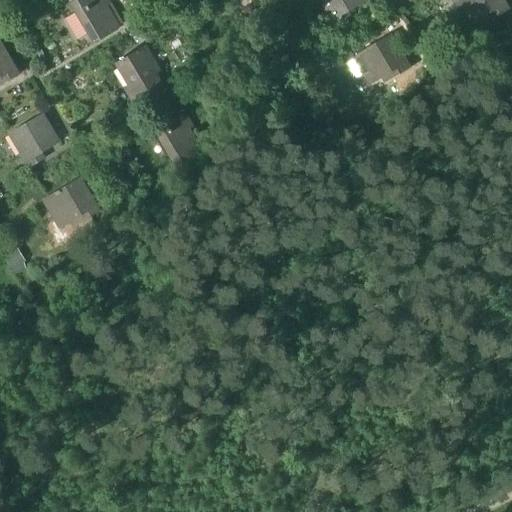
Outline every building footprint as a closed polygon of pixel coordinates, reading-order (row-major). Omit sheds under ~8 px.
[(77,0),(72,3),(95,42),(119,29),(103,2),(106,0),(77,0)] [(319,0),(336,28),(349,20),(347,15),(363,5),(360,0),(319,0)] [(453,0),(469,27),(482,19),(485,25),(506,12),(499,0),(453,0)] [(354,57),(356,59),(347,65),(356,80),(365,75),(371,85),(383,77),(387,83),(409,70),(389,36),(354,57)] [(0,85),(18,75),(0,44),(0,85)] [(119,63),(141,101),(162,88),(151,69),(156,66),(145,47),(119,63)] [(154,126),(178,166),(200,153),(185,126),(190,123),(182,110),(154,126)] [(10,133),(30,166),(43,158),(40,154),(58,143),(42,115),(10,133)] [(44,199),(61,227),(73,220),(76,225),(98,212),(79,179),(44,199)]
